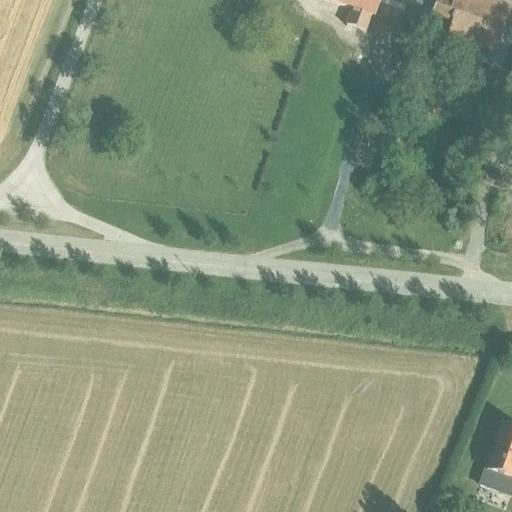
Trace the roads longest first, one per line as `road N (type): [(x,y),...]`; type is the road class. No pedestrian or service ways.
road 1 (tertiary): [(511,294),(147,258)]
road 2 (unclassified): [(15,198),(92,0)]
road 3 (tertiary): [(147,258),(0,241)]
road 4 (unclassified): [(15,198),(147,258)]
